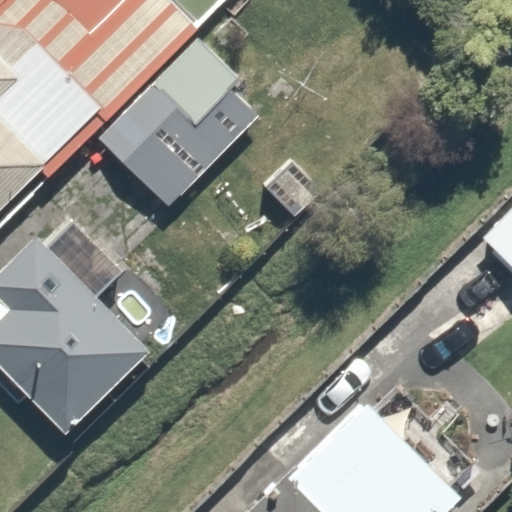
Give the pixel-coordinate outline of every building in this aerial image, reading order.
[(0,0),(0,196),(94,103),(186,11),(175,0),(0,0)] [(357,0),(319,0),(336,19),(357,0)] [(288,69),(255,36),(218,71),(250,105),(288,69)] [(234,133),(165,61),(85,138),(154,210),(234,133)] [(511,276),(511,179),(463,225),(511,276)] [(146,349),(28,231),(0,259),(0,387),(54,441),(146,349)] [(465,511),(485,493),(368,373),(228,509),(231,511),(465,511)]
